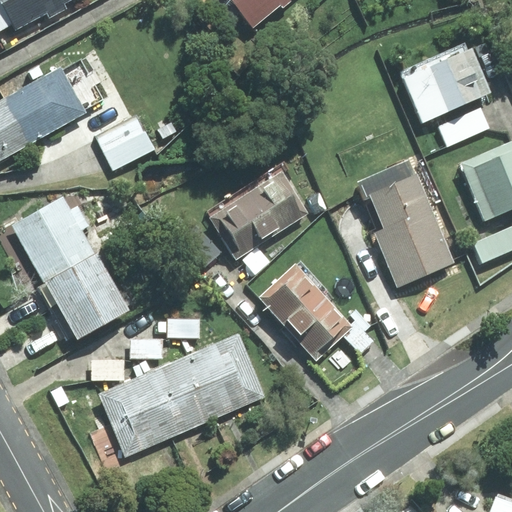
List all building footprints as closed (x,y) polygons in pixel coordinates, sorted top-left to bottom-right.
[(0,0),(0,33),(3,31),(6,35),(40,17),(43,22),(58,14),(56,8),(71,0),(0,0)] [(215,0),(248,35),(286,0),(215,0)] [(462,54),(396,81),(415,127),(481,99),(462,54)] [(54,71),(0,99),(0,159),(79,117),(54,71)] [(109,173),(149,153),(132,120),(149,111),(138,88),(81,117),(109,173)] [(511,209),(511,144),(511,143),(455,168),(480,224),(511,209)] [(303,224),(274,176),(205,217),(234,266),(303,224)] [(406,178),(356,201),(372,237),(366,240),(390,292),(447,266),(406,178)] [(122,317),(56,201),(0,232),(66,349),(122,317)] [(511,226),(465,248),(474,270),(511,252),(511,226)] [(289,267),(250,304),(287,344),(302,331),(321,351),(338,336),(355,354),(366,344),(359,336),(366,330),(351,313),(344,319),(350,325),(346,328),(289,267)] [(196,321),(162,319),(161,340),(195,342),(196,321)] [(259,407),(231,340),(93,397),(120,464),(259,407)] [(160,344),(127,344),(127,362),(160,362),(160,344)] [(123,364),(87,362),(86,382),(122,384),(123,364)] [(511,511),(484,502),(480,511),(511,511)]
